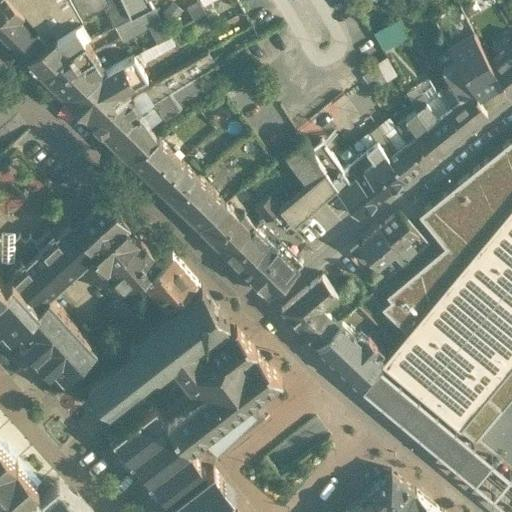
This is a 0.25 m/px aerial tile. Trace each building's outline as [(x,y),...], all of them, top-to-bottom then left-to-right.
[(0,0),(0,30),(13,43),(13,44),(18,49),(35,32),(19,17),(24,12),(12,0),(0,0)] [(12,0),(24,12),(38,0),(12,0)] [(71,0),(77,9),(82,18),(104,4),(107,2),(106,0),(71,0)] [(123,0),(106,0),(107,2),(104,4),(113,24),(114,23),(125,18),(130,15),(123,0)] [(150,0),(123,0),(130,15),(153,4),(150,0)] [(77,9),(60,20),(66,29),(75,23),(82,18),(77,9)] [(371,27),(380,47),(405,36),(396,16),(371,27)] [(125,18),(114,23),(121,36),(131,30),(125,18)] [(45,42),(25,55),(39,69),(84,38),(75,23),(66,29),(45,42)] [(113,24),(102,29),(109,43),(121,37),(121,36),(114,23),(113,24)] [(490,60),(473,30),(463,36),(491,84),(501,79),(490,60)] [(45,42),(35,32),(18,49),(24,56),(25,55),(45,42)] [(491,84),(463,36),(449,44),(457,59),(477,93),(491,84)] [(84,38),(39,69),(49,80),(94,51),(84,38)] [(127,42),(113,51),(119,61),(119,62),(134,54),(127,42)] [(511,42),(490,60),(501,79),(509,93),(511,90),(511,42)] [(207,49),(131,93),(141,109),(195,75),(215,63),(215,62),(207,49)] [(94,51),(49,80),(65,95),(106,69),(94,50),(94,51)] [(106,69),(65,95),(88,118),(112,104),(112,103),(108,97),(116,92),(146,75),(134,54),(119,62),(119,61),(106,69)] [(215,63),(195,75),(200,84),(210,99),(244,78),(229,54),(215,62),(215,63)] [(380,84),(394,67),(380,55),(366,72),(380,84)] [(477,93),(457,59),(442,68),(460,97),(448,106),(448,107),(462,130),(486,110),(477,93)] [(195,75),(141,109),(142,109),(140,111),(147,122),(200,84),(195,75)] [(434,85),(422,94),(426,100),(437,115),(448,107),(448,106),(442,98),(434,85)] [(417,86),(406,92),(415,108),(426,100),(422,94),(417,86)] [(131,93),(112,103),(112,104),(88,118),(104,133),(140,111),(141,109),(131,93)] [(339,93),(325,111),(354,133),(368,115),(339,93)] [(448,107),(437,115),(426,100),(415,108),(427,124),(442,146),(462,130),(448,107)] [(427,124),(415,108),(405,116),(417,132),(407,140),(406,141),(413,150),(422,163),(442,146),(427,124)] [(140,111),(104,133),(128,156),(157,136),(147,122),(140,111)] [(413,150),(406,141),(407,140),(396,123),(395,124),(389,115),(378,124),(384,133),(396,149),(388,156),(403,178),(422,163),(413,150)] [(384,133),(378,124),(369,130),(376,140),(377,139),(388,156),(396,149),(384,133)] [(157,136),(128,156),(172,199),(197,173),(157,135),(157,136)] [(511,135),(419,212),(444,244),(386,292),(391,297),(382,304),(406,328),(381,359),(412,385),(476,438),(502,405),(486,392),(511,361),(511,135)] [(388,156),(377,139),(376,140),(356,156),(367,172),(368,172),(383,194),(403,178),(388,156)] [(43,212),(59,194),(8,146),(0,154),(0,191),(8,199),(18,189),(43,212)] [(352,178),(336,157),(330,161),(325,155),(318,160),(324,169),(325,168),(336,183),(340,188),(352,178)] [(324,169),(290,196),(290,197),(291,197),(280,205),(294,221),(336,183),(325,168),(324,169)] [(383,194),(368,172),(367,172),(343,192),(359,214),(383,194)] [(226,201),(197,173),(172,199),(198,224),(226,201)] [(279,184),(269,192),(270,192),(255,205),(265,218),(280,205),(290,197),(290,196),(279,184)] [(103,196),(82,215),(85,218),(77,226),(97,249),(94,252),(106,265),(139,235),(126,221),(129,218),(115,203),(112,205),(103,196)] [(239,214),(226,201),(198,224),(223,248),(254,222),(244,210),(239,214)] [(416,231),(398,209),(379,225),(408,258),(416,251),(406,239),(416,231)] [(0,320),(9,330),(11,329),(16,323),(63,374),(75,363),(96,344),(49,293),(94,252),(97,249),(77,226),(70,219),(41,245),(5,278),(0,272),(0,320)] [(254,222),(223,248),(240,265),(267,238),(276,246),(277,244),(284,236),(270,222),(262,230),(254,222)] [(379,225),(359,241),(378,263),(391,252),(402,263),(408,258),(379,225)] [(0,235),(0,272),(5,278),(41,245),(30,233),(24,238),(19,232),(15,236),(0,235)] [(106,265),(128,289),(143,277),(142,276),(162,260),(161,259),(139,235),(106,265)] [(267,238),(240,265),(268,292),(299,266),(277,244),(276,246),(267,238)] [(172,251),(161,259),(162,260),(142,276),(143,277),(167,305),(197,278),(172,251)] [(322,272),(281,305),(317,341),(342,317),(341,316),(337,319),(321,303),(338,290),(322,272)] [(349,278),(340,287),(347,295),(356,287),(349,278)] [(185,295),(167,309),(166,307),(164,309),(165,311),(148,324),(147,322),(144,324),(146,326),(130,338),(134,343),(117,356),(137,382),(154,368),(158,373),(195,344),(211,331),(212,333),(214,331),(213,330),(224,321),(228,318),(201,282),(187,294),(186,292),(183,294),(185,295)] [(364,336),(343,316),(342,317),(317,341),(358,380),(382,355),(383,354),(372,344),(376,340),(368,332),(364,336)] [(212,333),(211,331),(195,344),(200,350),(178,368),(191,385),(159,409),(189,447),(209,432),(218,443),(220,442),(219,442),(228,433),(229,434),(237,426),(236,425),(243,419),(243,420),(250,414),(243,405),(281,376),(236,325),(231,329),(224,321),(213,330),(214,331),(212,333)] [(117,356),(87,379),(108,405),(137,382),(117,356)] [(511,393),(511,361),(486,392),(502,405),(511,393)] [(493,456),(380,362),(362,384),(474,478),(493,456)] [(159,409),(155,403),(125,426),(113,436),(131,457),(132,456),(150,478),(151,477),(168,499),(206,469),(189,447),(159,409)] [(0,503),(9,509),(30,490),(30,489),(38,482),(0,440),(0,503)] [(206,469),(168,499),(169,499),(172,497),(184,511),(183,511),(239,511),(238,510),(234,511),(223,497),(226,495),(217,483),(224,478),(213,465),(213,464),(206,469)] [(391,468),(366,492),(389,511),(392,511),(415,488),(391,468)] [(81,511),(80,511),(84,506),(76,499),(66,492),(59,486),(49,495),(41,501),(29,511),(81,511)] [(440,511),(442,510),(415,488),(392,511),(440,511)] [(0,511),(29,511),(41,501),(42,497),(36,490),(30,490),(9,509),(0,503),(0,511)] [(389,511),(366,492),(343,511),(389,511)]
